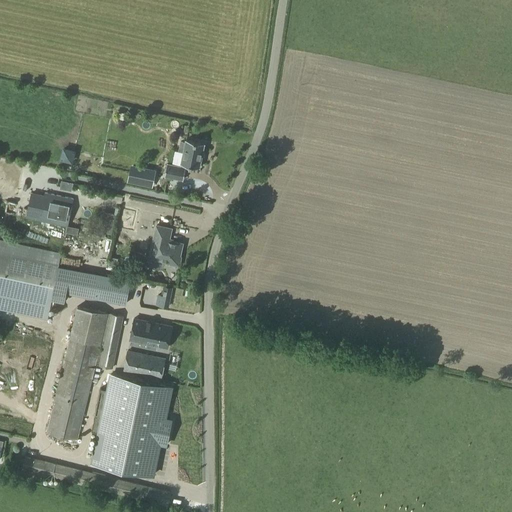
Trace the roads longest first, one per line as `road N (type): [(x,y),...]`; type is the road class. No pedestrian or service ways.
road 1 (unclassified): [(207,511),(208,280),(258,135),(282,0)]
road 2 (unknown): [(221,225),(199,201),(23,163)]
